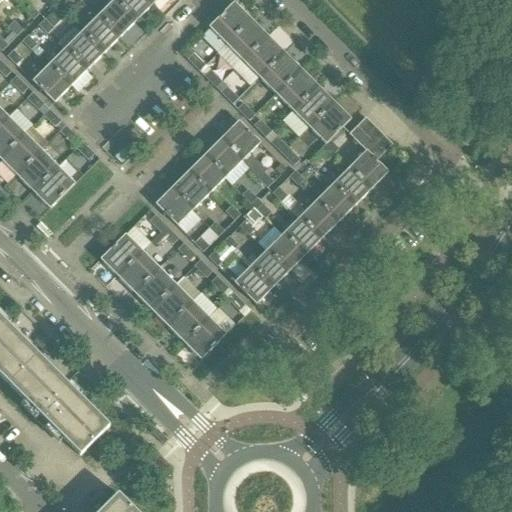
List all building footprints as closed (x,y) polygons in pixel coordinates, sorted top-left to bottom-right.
[(142,0),(115,0),(113,3),(134,24),(151,8),(142,0)] [(113,3),(96,19),(118,40),(134,24),(113,3)] [(60,4),(54,10),(63,19),(69,13),(60,4)] [(208,29),(225,46),(250,22),(233,5),(208,29)] [(23,12),(32,21),(38,15),(29,6),(23,12)] [(63,19),(54,10),(37,27),(46,35),(63,19)] [(96,19),(80,36),(101,57),(118,40),(96,19)] [(225,46),(242,63),(267,38),(250,22),(225,46)] [(6,29),(15,37),(21,31),(12,23),(6,29)] [(80,36),(63,52),(85,73),(101,57),(80,36)] [(21,43),(30,52),(36,46),(27,37),(21,43)] [(242,63),(258,80),(283,55),(267,38),(242,63)] [(7,58),(15,67),(22,61),(13,52),(7,58)] [(63,52),(47,68),(68,90),(85,73),(63,52)] [(193,55),(187,61),(199,73),(205,67),(193,55)] [(258,80),(275,96),(300,71),(283,55),(258,80)] [(11,73),(0,62),(0,74),(5,79),(11,73)] [(68,90),(47,68),(32,83),(53,105),(68,90)] [(275,96),(291,113),(316,88),(300,71),(275,96)] [(210,72),(204,78),(203,78),(215,89),(221,83),(210,72)] [(27,89),(16,78),(10,84),(21,95),(27,89)] [(220,94),(232,106),(238,100),(226,88),(220,94)] [(291,113),(308,129),(333,104),(316,88),(291,113)] [(44,106),(32,94),(26,100),(38,112),(44,106)] [(333,104),(308,129),(325,146),(329,142),(350,121),(333,104)] [(237,111),(248,123),(254,117),(243,105),(237,111)] [(60,123),(49,111),(43,117),(54,129),(60,123)] [(0,126),(0,159),(24,136),(7,119),(0,126)] [(348,135),(357,144),(373,127),(365,119),(348,135)] [(253,127),(265,139),(271,133),(259,121),(253,127)] [(238,124),(219,142),(241,163),(259,145),(238,124)] [(77,139),(65,127),(59,133),(71,145),(77,139)] [(357,144),(366,152),(382,136),(373,127),(357,144)] [(0,159),(0,161),(15,177),(40,152),(24,136),(0,159)] [(382,136),(366,152),(376,162),(392,146),(382,136)] [(270,144),(281,156),(287,150),(276,138),(270,144)] [(219,142),(203,158),(224,180),(241,163),(219,142)] [(329,142),(325,146),(323,148),(332,157),(338,151),(329,142)] [(94,156),(82,144),(76,150),(88,162),(94,156)] [(332,157),(323,148),(317,154),(326,163),(332,157)] [(287,150),(281,156),(293,167),(299,161),(287,150)] [(15,177),(32,194),(57,169),(40,152),(15,177)] [(366,152),(347,171),(369,193),(387,174),(375,162),(376,162),(366,152)] [(203,158),(187,175),(208,196),(224,180),(203,158)] [(275,171),(280,176),(285,171),(280,167),(275,171)] [(57,169),(32,194),(49,211),(74,186),(57,169)] [(347,171),(330,187),(352,209),(369,193),(347,171)] [(288,179),(289,179),(297,187),(303,181),(294,172),(288,179)] [(187,175),(170,191),(191,213),(208,196),(187,175)] [(258,181),(266,190),(272,183),(264,175),(258,181)] [(330,187),(314,204),(335,226),(352,209),(330,187)] [(278,189),(272,195),(281,204),(287,198),(278,189)] [(191,213),(170,191),(155,206),(176,228),(191,213)] [(246,191),(242,196),(240,197),(249,206),(255,200),(246,191)] [(252,209),(264,220),(270,214),(259,203),(252,209)] [(314,204),(297,221),(319,243),(335,226),(314,204)] [(224,213),(233,222),(239,216),(230,207),(224,213)] [(149,223),(160,234),(166,228),(155,217),(149,223)] [(297,221),(281,237),(302,259),(319,243),(297,221)] [(245,222),(239,228),(247,237),(254,231),(245,222)] [(223,232),(215,223),(208,230),(217,239),(223,232)] [(166,228),(160,234),(150,244),(156,249),(166,240),(172,246),(178,240),(166,228)] [(100,261),(115,277),(141,253),(125,237),(100,261)] [(281,237),(264,254),(286,276),(302,259),(281,237)] [(228,238),(222,244),(231,253),(237,247),(228,238)] [(199,239),(193,245),(202,254),(208,248),(199,239)] [(231,253),(222,244),(208,259),(217,268),(223,262),(231,253)] [(195,257),(183,245),(177,251),(189,263),(195,257)] [(115,277),(133,294),(158,270),(141,253),(115,277)] [(264,254),(247,270),(269,292),(286,276),(264,254)] [(211,273),(200,262),(194,268),(205,279),(211,273)] [(133,294),(149,311),(174,286),(158,270),(133,294)] [(269,292),(247,270),(233,285),(255,306),(269,292)] [(228,290),(216,278),(210,284),(222,296),(228,290)] [(149,311),(166,327),(191,303),(174,286),(149,311)] [(244,307),(233,295),(227,301),(238,313),(244,307)] [(166,327),(182,344),(207,319),(191,303),(166,327)] [(207,319),(182,344),(200,362),(225,337),(207,319)] [(78,456),(79,458),(108,428),(107,427),(0,320),(0,378),(78,456)] [(133,511),(117,496),(116,497),(101,511),(133,511)]
